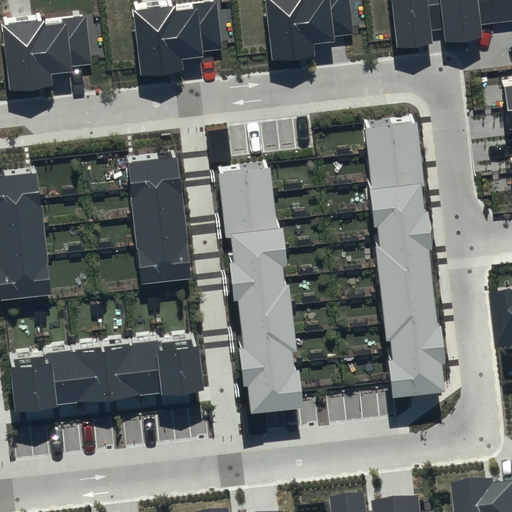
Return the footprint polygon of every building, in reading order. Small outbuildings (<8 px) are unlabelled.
[(174,0),(138,0),(130,1),(138,67),(181,62),(179,50),(219,46),(214,0),(190,0),(175,2),(174,0)] [(263,0),(270,52),(312,47),(311,36),(352,31),(348,0),(263,0)] [(438,26),(435,0),(389,0),(394,39),(431,35),(430,27),(438,26)] [(495,20),(492,0),(435,0),(438,26),(439,37),(482,33),(481,21),(495,20)] [(511,0),(492,0),(495,20),(511,17),(511,0)] [(43,11),(0,16),(8,82),(50,77),(49,65),(91,60),(85,13),(44,18),(43,11)] [(511,78),(501,80),(506,122),(511,121),(511,78)] [(414,114),(363,120),(365,148),(418,143),(414,114)] [(421,172),(418,143),(365,148),(369,177),(417,172),(421,172)] [(176,148),(125,154),(139,275),(190,270),(176,148)] [(268,161),(217,166),(224,229),(228,228),(231,251),(228,251),(231,288),(235,288),(240,336),(236,337),(241,376),(245,375),(248,402),(302,396),(298,357),(291,357),(289,341),(294,341),(287,273),(281,274),(279,255),(285,255),(281,216),(273,217),(268,161)] [(36,165),(0,168),(0,293),(49,288),(36,165)] [(420,203),(417,172),(369,177),(366,178),(372,208),(420,203)] [(423,202),(420,203),(372,208),(375,235),(426,231),(423,202)] [(375,235),(372,236),(375,264),(428,259),(426,231),(375,235)] [(428,259),(375,264),(378,293),(431,288),(428,259)] [(434,314),(431,288),(378,293),(382,320),(434,314)] [(511,361),(511,305),(498,307),(503,363),(511,361)] [(434,314),(382,320),(383,329),(387,329),(389,349),(440,343),(437,314),(434,314)] [(44,352),(8,356),(13,401),(202,380),(197,334),(159,338),(159,334),(43,347),(44,352)] [(440,343),(389,349),(385,350),(390,386),(441,380),(438,353),(441,353),(440,343)] [(511,511),(511,490),(457,497),(458,511),(511,511)] [(369,511),(368,499),(332,504),(332,511),(422,511),(422,503),(377,508),(377,511),(369,511)]
